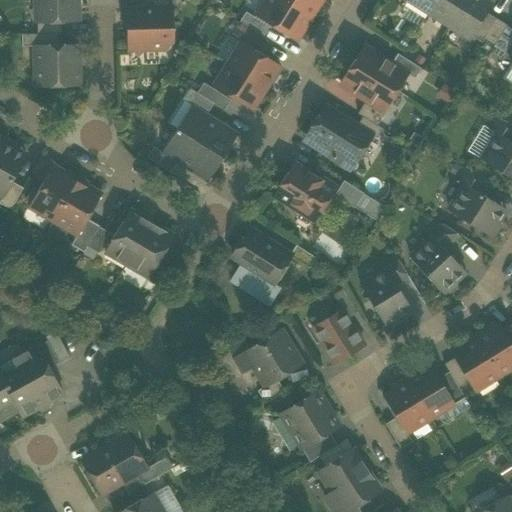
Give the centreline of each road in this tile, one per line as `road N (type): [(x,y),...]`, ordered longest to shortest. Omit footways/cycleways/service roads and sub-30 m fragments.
road 1 (residential): [(86,147),(223,223),(369,0)]
road 2 (residential): [(511,252),(481,302),(344,386),(426,511)]
road 3 (residential): [(100,0),(100,106),(86,147)]
